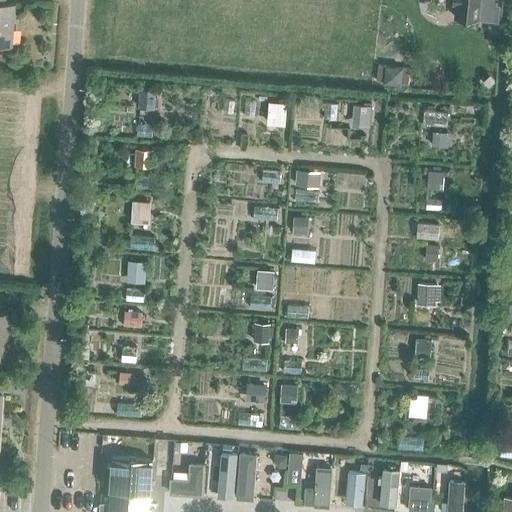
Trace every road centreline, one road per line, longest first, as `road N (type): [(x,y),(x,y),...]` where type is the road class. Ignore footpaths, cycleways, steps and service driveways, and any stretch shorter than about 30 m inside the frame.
road 1 (unknown): [(173,395),(192,178),(208,134),(365,135),(378,146),(382,169),(371,391),(350,410),(291,406)]
road 2 (unclassified): [(40,511),(81,0)]
road 3 (unknown): [(50,389),(173,395)]
